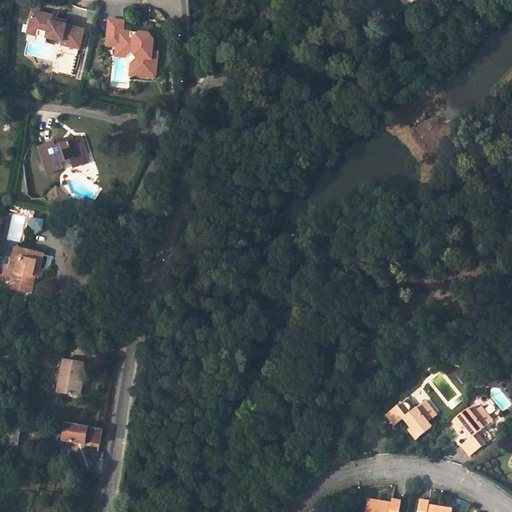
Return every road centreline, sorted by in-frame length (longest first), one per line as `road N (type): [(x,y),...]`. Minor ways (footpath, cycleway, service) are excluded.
road 1 (unclassified): [(107,511),(131,339),(188,141),(183,0)]
road 2 (residential): [(509,511),(450,478),(405,468),(357,471)]
